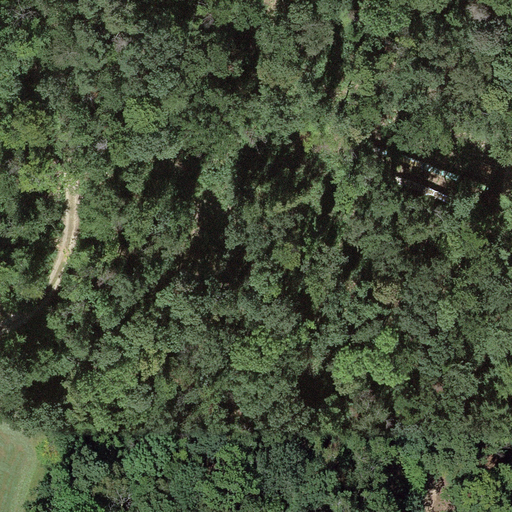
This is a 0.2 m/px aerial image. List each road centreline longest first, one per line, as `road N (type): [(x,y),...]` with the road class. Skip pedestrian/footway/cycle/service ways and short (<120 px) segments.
road 1 (track): [(0,329),(35,311),(67,261),(72,187),(57,72),(59,0)]
road 2 (track): [(423,511),(511,170)]
